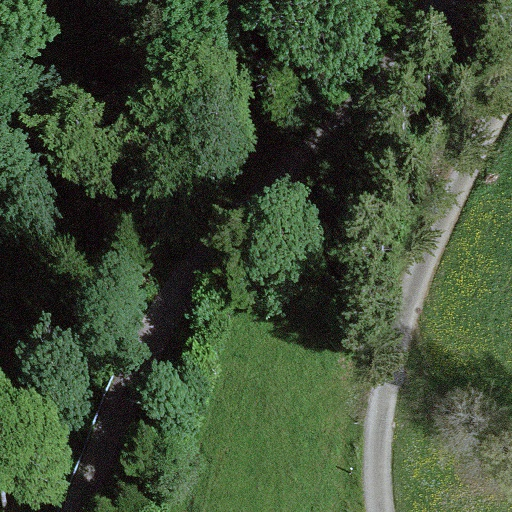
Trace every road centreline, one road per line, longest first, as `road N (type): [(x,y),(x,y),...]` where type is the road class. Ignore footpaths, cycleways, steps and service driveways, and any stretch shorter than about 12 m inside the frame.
road 1 (unclassified): [(69,511),(126,380),(187,281),(457,0)]
road 2 (unclassified): [(511,77),(433,236),(398,328),(381,407),(379,511)]
